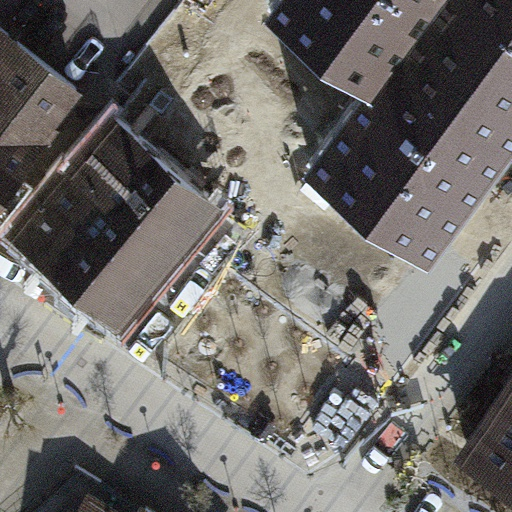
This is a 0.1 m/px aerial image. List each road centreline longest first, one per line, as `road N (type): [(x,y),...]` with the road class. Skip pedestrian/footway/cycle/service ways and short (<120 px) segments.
road 1 (residential): [(0,316),(342,510)]
road 2 (residential): [(511,279),(342,510)]
